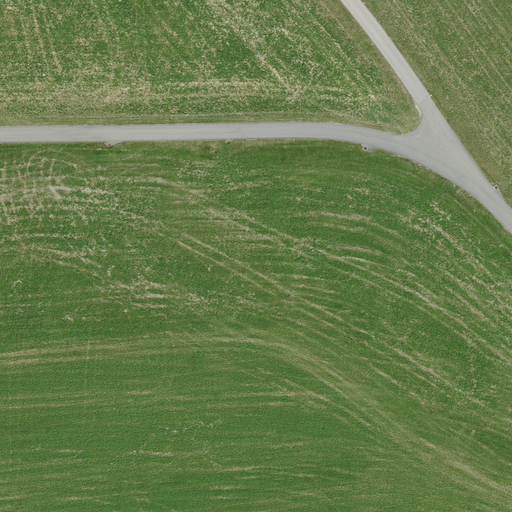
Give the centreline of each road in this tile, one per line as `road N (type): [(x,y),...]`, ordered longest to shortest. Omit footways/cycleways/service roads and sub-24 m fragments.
road 1 (unclassified): [(448,160),(375,138),(293,130),(0,135)]
road 2 (unclassified): [(448,160),(420,96),(350,0)]
